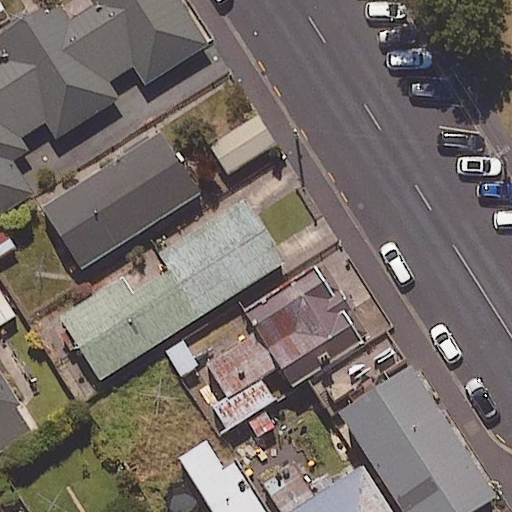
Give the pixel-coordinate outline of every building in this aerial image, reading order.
[(148,91),(213,49),(181,0),(90,0),(98,10),(72,27),(63,14),(48,23),(44,17),(0,46),(0,49),(11,67),(0,74),(0,221),(37,198),(16,166),(33,156),(24,142),(51,125),(61,141),(121,102),(111,87),(136,71),(148,91)] [(280,150),(261,121),(213,152),(232,181),(280,150)] [(203,202),(163,139),(45,214),(85,277),(203,202)] [(289,269),(250,207),(163,261),(174,279),(139,301),(128,283),(64,322),(103,385),(289,269)] [(340,305),(320,275),(248,320),(260,339),(209,372),(228,403),(215,411),(230,435),(366,350),(348,322),(355,318),(345,302),(340,305)] [(0,457),(43,430),(0,362),(0,457)] [(501,511),(505,510),(420,380),(348,426),(404,511),(501,511)] [(267,511),(237,463),(227,469),(211,445),(181,464),(211,511),(267,511)] [(315,493),(300,468),(268,488),(283,511),(389,511),(366,474),(337,492),(332,483),(315,493)]
